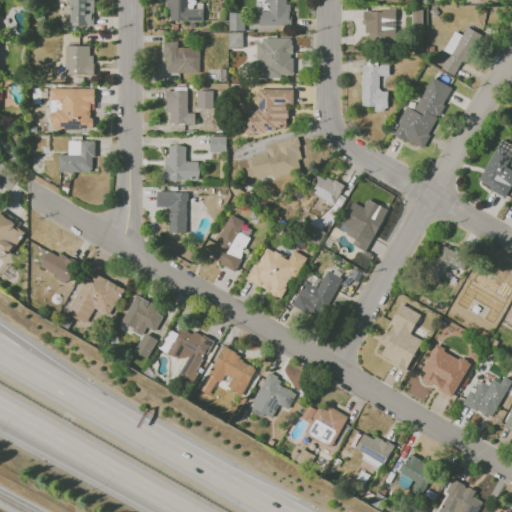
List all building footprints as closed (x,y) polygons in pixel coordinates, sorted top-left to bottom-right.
[(73,0),(95,0),(95,26),(73,26),(73,0)] [(188,0),(188,8),(204,8),(204,21),(172,21),(172,0),(188,0)] [(267,0),(288,0),(288,4),(291,4),(291,24),(255,24),(255,12),(271,12),(271,3),(267,3),(267,0)] [(366,11),(398,12),(398,34),(366,34),(366,11)] [(244,31),(243,13),(229,13),(229,31),(244,31)] [(468,27),(484,37),(468,65),(463,63),(456,75),(443,67),(450,55),(444,51),(456,31),(463,35),(468,27)] [(243,33),(228,33),(228,47),(242,48),(243,33)] [(165,41),(178,42),(178,47),(201,47),(201,72),(165,72),(165,41)] [(258,43),(292,43),(293,74),(280,74),(279,60),(258,61),(258,43)] [(68,47),(91,47),(91,55),(94,55),(94,74),(68,74),(68,47)] [(363,65),(391,65),(390,76),(380,76),(380,91),(388,91),(388,107),(363,106),(363,65)] [(434,76),(455,87),(423,149),(393,133),(407,106),(416,110),(434,76)] [(260,89),(261,114),(247,115),(248,130),(289,129),(289,105),(295,105),(295,88),(260,89)] [(52,89),(97,89),(97,105),(92,105),(92,118),(95,118),(95,129),(54,129),(54,120),(50,120),(50,92),(52,89)] [(167,91),(188,91),(188,112),(195,113),(195,124),(170,123),(170,98),(167,98),(167,91)] [(197,108),(213,108),(212,91),(197,91),(197,108)] [(226,136),(209,136),(209,152),(226,152),(226,136)] [(298,137),(264,145),(266,152),(236,160),(241,182),(271,175),(272,180),(301,173),(298,159),(302,158),(299,146),(301,145),(298,137)] [(511,154),(511,145),(500,139),(477,181),(505,196),(511,182),(511,169),(506,166),(511,154)] [(70,141),(96,140),(97,172),(60,173),(60,156),(70,156),(70,141)] [(169,147),(169,158),(166,158),(166,179),(200,179),(200,162),(186,162),(186,147),(169,147)] [(318,175),(341,185),(334,202),(310,193),(318,175)] [(158,192),(158,207),(168,208),(169,233),(187,233),(187,193),(158,192)] [(369,199),(384,207),(365,243),(348,233),(352,226),(346,223),(358,202),(365,206),(369,199)] [(15,222),(0,212),(0,249),(8,255),(22,231),(13,226),(15,222)] [(232,215),(246,222),(241,232),(251,238),(235,272),(209,255),(232,215)] [(463,269),(470,256),(443,242),(425,274),(441,282),(451,262),(463,269)] [(267,248),(289,260),(295,250),(308,258),(281,298),(247,280),(256,264),(258,264),(267,248)] [(49,250),(59,256),(61,254),(79,264),(69,282),(40,266),(49,250)] [(90,271),(122,290),(108,314),(96,307),(86,323),(66,312),(90,271)] [(328,271),(343,279),(325,311),(303,300),(308,291),(316,293),(328,271)] [(511,282),(511,285),(503,303),(472,287),(481,271),(492,277),(494,273),(511,282)] [(136,294),(159,307),(156,312),(163,316),(154,331),(146,327),(140,337),(119,325),(136,294)] [(397,323),(411,331),(407,340),(419,346),(406,370),(379,355),(397,323)] [(181,328),(192,334),(194,330),(215,342),(191,383),(179,376),(190,356),(184,358),(175,358),(170,356),(167,352),(181,328)] [(146,358),(157,340),(144,333),(133,351),(146,358)] [(223,346),(240,356),(239,358),(256,368),(241,394),(207,374),(223,346)] [(433,359),(461,375),(451,393),(423,378),(433,359)] [(269,372),(281,379),(278,385),(295,394),(286,410),(277,405),(270,417),(250,406),(269,372)] [(464,406),(492,421),(511,383),(511,379),(505,376),(501,383),(495,380),(491,387),(482,382),(475,394),(471,392),(464,406)] [(322,403),(347,416),(329,449),(303,434),(309,422),(301,418),(308,405),(318,410),(322,403)] [(511,408),(502,425),(511,431),(511,408)] [(364,434),(374,439),(377,436),(395,447),(384,467),(355,450),(364,434)] [(410,453),(400,473),(422,484),(417,495),(427,500),(442,470),(410,453)] [(456,481),(475,492),(473,496),(484,502),(478,511),(443,511),(440,510),(456,481)]
